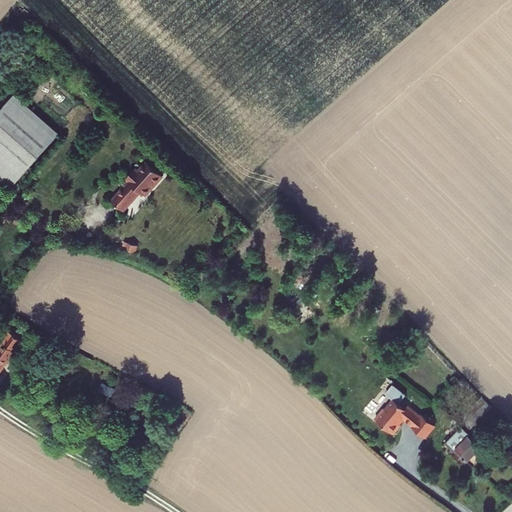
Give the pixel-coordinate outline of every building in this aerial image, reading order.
[(0,171),(19,188),(69,131),(23,90),(0,116),(0,171)] [(173,176),(158,161),(149,170),(146,167),(136,177),(139,181),(122,198),(132,208),(150,190),(154,194),(173,176)] [(17,344),(8,338),(5,343),(14,349),(17,344)] [(14,349),(5,343),(0,351),(0,387),(24,349),(17,344),(14,349)] [(404,421),(408,416),(413,409),(409,406),(403,400),(410,393),(397,383),(390,391),(397,397),(390,406),(388,405),(380,416),(398,431),(405,422),(404,421)] [(490,396),(464,423),(467,426),(452,442),(473,462),(488,447),(487,446),(492,441),(485,434),(480,439),(475,432),(500,406),(490,396)] [(413,409),(408,416),(417,424),(425,414),(412,403),(409,406),(413,409)] [(417,424),(415,427),(428,437),(438,425),(425,414),(417,424)]
